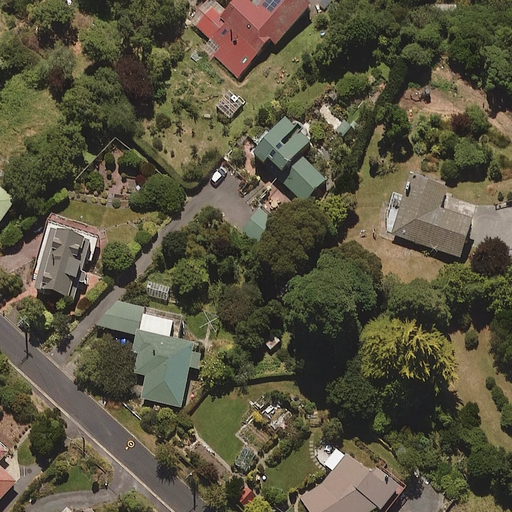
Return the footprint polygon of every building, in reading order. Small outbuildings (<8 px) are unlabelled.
[(309,10),(298,0),(262,0),(255,8),(247,0),(238,0),(224,15),(208,0),(189,21),(215,46),(211,52),(237,77),(270,43),(274,47),(309,10)] [(352,129),(327,103),(318,111),(343,138),(352,129)] [(310,146),(285,121),(249,158),(263,172),(267,168),(303,204),(325,182),(300,157),(310,146)] [(446,193),(410,181),(391,237),(459,260),(472,222),(440,211),(446,193)] [(0,223),(14,204),(0,193),(0,223)] [(279,227),(262,211),(243,232),(260,248),(279,227)] [(81,244),(48,235),(32,293),(72,304),(83,262),(91,264),(97,241),(83,237),(81,244)] [(182,322),(113,307),(98,330),(136,339),(132,358),(137,359),(132,377),(145,380),(140,401),(180,410),(189,371),(197,373),(202,350),(177,344),(182,322)] [(0,463),(6,456),(0,450),(0,502),(16,485),(0,470),(0,463)] [(299,498),(307,511),(375,511),(376,511),(375,511),(382,511),(396,494),(338,451),(324,469),(333,476),(299,498)]
